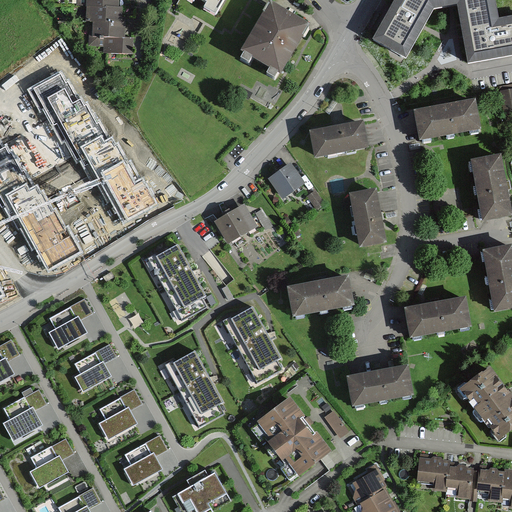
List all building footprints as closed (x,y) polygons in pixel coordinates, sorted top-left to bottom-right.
[(78,0),(78,6),(91,7),(121,10),(122,0),(78,0)] [(197,0),(219,13),(226,0),(197,0)] [(494,0),(398,0),(373,46),(406,65),(434,16),(457,12),(468,70),(511,62),(511,23),(499,26),(494,0)] [(313,28),(275,6),(246,55),(284,77),(313,28)] [(121,10),(91,7),(89,21),(98,21),(126,24),(127,11),(121,10)] [(126,24),(98,21),(96,36),(128,39),(130,24),(126,24)] [(128,39),(96,36),(96,44),(105,45),(105,54),(132,56),(133,39),(128,39)] [(123,224),(157,204),(132,161),(128,164),(118,144),(115,146),(111,137),(108,139),(99,122),(97,123),(86,104),(84,105),(80,98),(78,100),(68,81),(66,82),(61,72),(27,90),(40,113),(45,110),(52,126),(59,122),(83,167),(90,164),(123,224)] [(419,73),(408,75),(412,99),(470,89),(468,77),(421,85),(419,73)] [(511,92),(502,93),(504,111),(511,110),(511,92)] [(478,104),(417,114),(422,142),(483,131),(478,104)] [(353,119),(299,127),(303,153),(357,144),(353,119)] [(49,269),(80,251),(55,211),(53,212),(42,193),(40,194),(36,188),(34,189),(24,170),(22,171),(12,152),(10,153),(5,146),(3,147),(0,141),(0,203),(2,207),(5,205),(18,229),(25,226),(49,269)] [(511,205),(504,160),(476,165),(486,221),(511,216),(511,205)] [(289,164),(269,179),(286,203),(306,188),(289,164)] [(369,185),(345,189),(353,240),(377,237),(369,185)] [(242,207),(214,224),(228,247),(256,231),(242,207)] [(208,298),(178,246),(148,263),(183,323),(207,309),(203,301),(208,298)] [(511,252),(486,256),(495,314),(511,311),(511,252)] [(341,273),(280,284),(284,309),(346,299),(341,273)] [(468,302),(408,313),(413,339),(473,329),(468,302)] [(57,349),(83,336),(76,323),(90,315),(84,305),(51,323),(56,331),(49,335),(57,349)] [(282,361),(252,308),(224,324),(258,385),(282,372),(277,363),(282,361)] [(0,381),(12,375),(5,363),(18,356),(12,345),(0,351),(0,381)] [(83,392),(109,378),(102,366),(115,359),(110,350),(78,366),(82,375),(76,379),(83,392)] [(225,404),(195,353),(166,370),(200,430),(225,415),(220,407),(225,404)] [(410,370),(350,380),(355,408),(415,398),(410,370)] [(511,396),(493,370),(463,391),(499,442),(511,432),(511,396)] [(14,441),(40,427),(32,412),(44,405),(38,395),(6,413),(10,422),(5,425),(14,441)] [(109,439),(134,426),(128,413),(142,405),(136,395),(102,413),(106,422),(101,425),(109,439)] [(290,403),(257,427),(298,481),(330,457),(290,403)] [(325,418),(341,439),(350,432),(335,411),(325,418)] [(134,484),(159,469),(154,459),(168,451),(161,439),(127,457),(132,465),(125,468),(134,484)] [(38,489),(64,474),(59,463),(71,457),(65,445),(33,461),(39,470),(30,475),(38,489)] [(434,490),(447,491),(448,479),(450,479),(450,472),(451,464),(422,462),(420,483),(435,484),(434,490)] [(351,487),(362,505),(382,492),(387,489),(376,472),(351,487)] [(477,474),(450,472),(450,479),(448,479),(447,491),(457,492),(457,500),(474,501),(477,474)] [(190,488),(172,498),(179,511),(211,511),(231,501),(216,474),(208,478),(206,474),(188,484),(190,488)] [(490,502),(501,503),(503,475),(482,474),(480,493),(490,494),(490,502)] [(510,508),(511,508),(511,475),(503,475),(501,503),(510,503),(510,508)] [(87,511),(100,502),(94,492),(60,511),(87,511)] [(389,511),(393,510),(382,492),(362,505),(360,505),(364,511),(389,511)]
